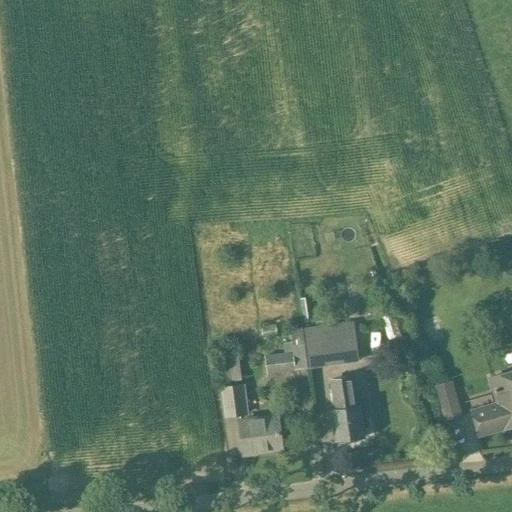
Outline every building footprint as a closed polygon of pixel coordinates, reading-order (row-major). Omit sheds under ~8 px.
[(353,322),(304,329),(309,368),(359,362),(353,322)] [(308,368),(302,328),(281,330),(285,353),(264,356),(267,374),(308,368)] [(239,356),(226,356),(227,374),(240,373),(239,356)] [(506,430),(511,428),(511,370),(491,377),(498,402),(471,410),(479,436),(506,429),(506,430)] [(359,407),(356,408),(352,378),(330,381),(333,411),(332,411),(336,442),(363,438),(359,407)] [(445,420),(463,415),(452,378),(434,383),(445,420)] [(221,388),(225,419),(247,415),(243,384),(221,388)] [(240,421),(244,455),(281,451),(277,416),(240,421)]
